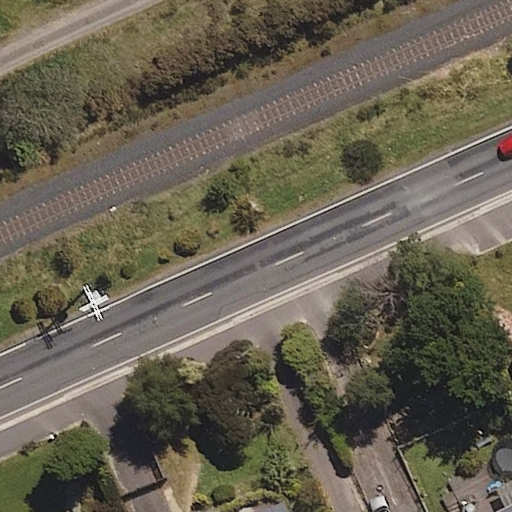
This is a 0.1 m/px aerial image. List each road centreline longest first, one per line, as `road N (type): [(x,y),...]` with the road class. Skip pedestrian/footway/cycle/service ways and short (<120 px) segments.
road 1 (tertiary): [(0,387),(511,159)]
road 2 (residential): [(0,61),(134,0)]
